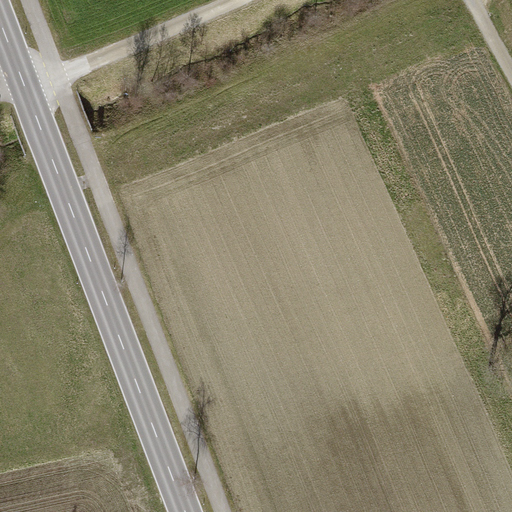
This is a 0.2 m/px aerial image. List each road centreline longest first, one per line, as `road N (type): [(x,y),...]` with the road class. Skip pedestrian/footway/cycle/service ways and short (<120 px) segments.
road 1 (primary): [(0,14),(187,511)]
road 2 (track): [(0,91),(59,75),(233,0)]
